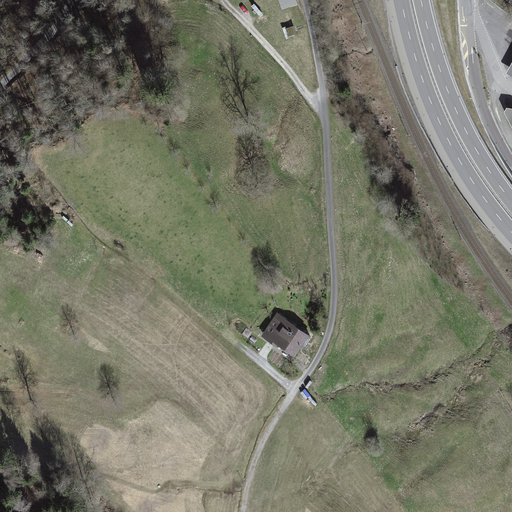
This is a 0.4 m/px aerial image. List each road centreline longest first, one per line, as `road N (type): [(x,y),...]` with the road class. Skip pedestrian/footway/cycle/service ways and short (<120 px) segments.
road 1 (track): [(258,440),(330,336),(337,290),(324,69),(303,0)]
road 2 (primary): [(401,0),(427,94),(452,148),(511,232)]
road 3 (primary): [(511,201),(459,117),(421,0)]
road 4 (primary): [(511,165),(482,105),(466,16)]
road 5 (track): [(219,0),(326,108)]
